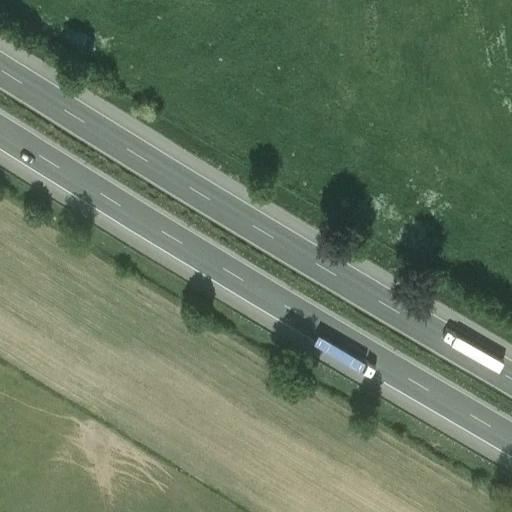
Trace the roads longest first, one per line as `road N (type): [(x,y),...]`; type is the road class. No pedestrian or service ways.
road 1 (motorway): [(0,131),(511,438)]
road 2 (motorway): [(511,382),(0,77)]
